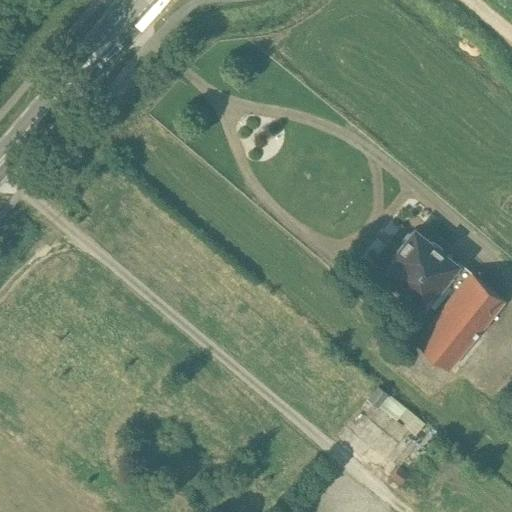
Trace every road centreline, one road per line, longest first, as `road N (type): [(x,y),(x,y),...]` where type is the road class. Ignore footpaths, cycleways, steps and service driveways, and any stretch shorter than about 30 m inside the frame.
road 1 (track): [(0,172),(407,511)]
road 2 (primary): [(6,157),(162,0)]
road 3 (primary): [(126,0),(33,111),(6,157)]
